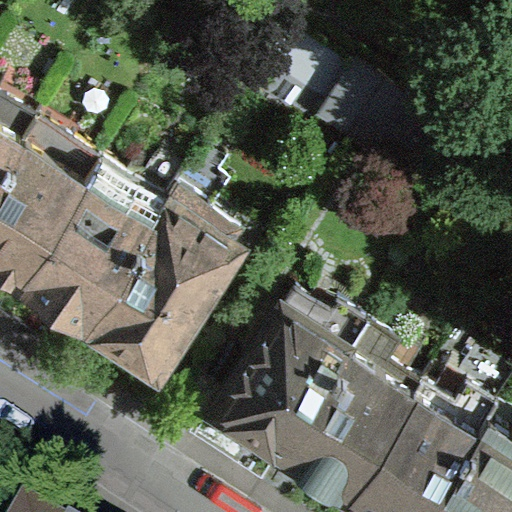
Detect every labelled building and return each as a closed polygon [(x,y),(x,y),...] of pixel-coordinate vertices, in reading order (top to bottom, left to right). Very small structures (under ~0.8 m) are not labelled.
[(284,7),(273,0),(217,0),(216,2),(266,35),(284,7)] [(354,52),(319,107),(349,127),(384,72),(354,52)] [(416,93),(384,72),(349,127),(381,147),(416,93)] [(0,160),(37,104),(0,80),(0,160)] [(37,104),(0,160),(0,258),(18,270),(99,145),(37,104)] [(62,299),(85,314),(167,188),(99,145),(18,270),(33,280),(41,284),(42,293),(54,301),(62,299)] [(175,176),(167,188),(85,314),(102,324),(110,329),(110,338),(123,346),(131,343),(157,360),(238,234),(232,230),(239,219),(208,197),(209,195),(179,175),(177,177),(175,176)] [(270,433),(283,441),(368,310),(337,290),(331,300),(296,277),(285,294),(283,293),(216,398),(220,400),(213,409),(214,411),(215,414),(242,432),(244,431),(247,431),(253,422),(270,433)] [(343,486),(345,488),(422,370),(387,347),(398,329),(368,310),(283,441),(301,453),(313,460),(308,467),(341,489),(343,486)] [(376,511),(378,511),(382,506),(391,511),(419,511),(487,407),(496,393),(467,374),(455,391),(422,370),(345,488),(348,489),(346,492),(376,511)] [(511,511),(511,422),(487,407),(419,511),(511,511)]
